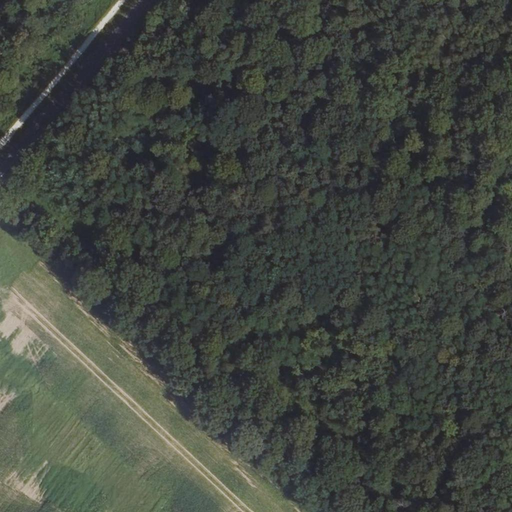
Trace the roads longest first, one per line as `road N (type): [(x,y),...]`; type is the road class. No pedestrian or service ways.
road 1 (track): [(3,171),(111,271),(431,511)]
road 2 (tertiary): [(155,0),(0,175)]
